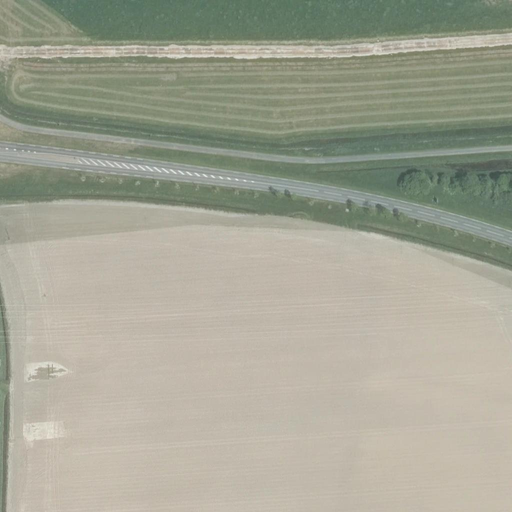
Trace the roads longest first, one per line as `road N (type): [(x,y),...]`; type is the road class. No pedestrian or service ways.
road 1 (primary): [(511,238),(327,192),(0,151)]
road 2 (track): [(511,149),(310,162),(30,129),(0,118)]
